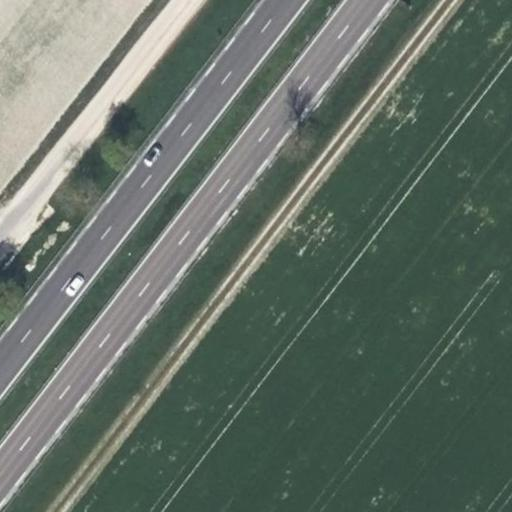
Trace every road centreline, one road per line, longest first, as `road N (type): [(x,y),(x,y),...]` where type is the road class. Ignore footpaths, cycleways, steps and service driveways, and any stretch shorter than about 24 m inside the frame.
road 1 (track): [(445,0),(49,511)]
road 2 (trunk): [(0,472),(364,0)]
road 3 (trunk): [(286,0),(0,370)]
road 4 (unclassified): [(0,239),(184,0)]
